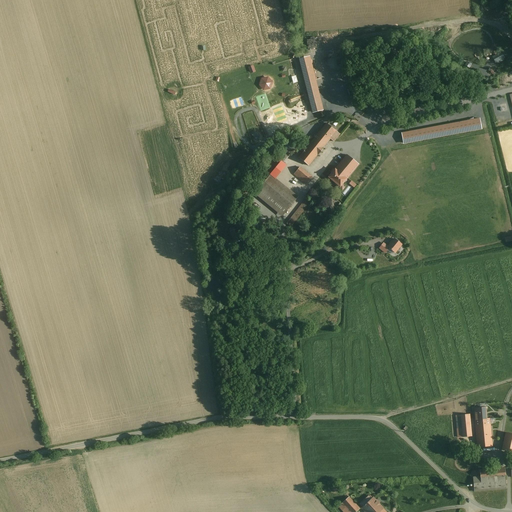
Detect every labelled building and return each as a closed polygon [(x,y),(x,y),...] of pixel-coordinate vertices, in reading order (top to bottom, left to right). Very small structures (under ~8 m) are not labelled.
[(459,26),(455,30),(459,35),(463,32),(459,26)] [(310,57),(298,60),(311,114),(323,111),(310,57)] [(344,104),(346,102),(341,97),(342,96),(338,92),(332,97),(338,104),(341,102),(344,104)] [(278,122),(286,119),(282,106),(273,110),(278,122)] [(479,118),(401,133),(403,144),(481,129),(479,118)] [(330,139),(336,132),(326,124),(299,158),(309,165),(317,155),(318,156),(324,148),(323,147),(330,139)] [(336,132),(330,139),(334,142),(339,134),(336,132)] [(358,164),(346,155),(328,177),(335,183),(334,184),(339,188),(358,164)] [(281,171),(277,167),(254,195),(281,216),(297,197),(274,180),(281,171)] [(312,178),(300,167),(294,174),(306,185),(312,178)] [(332,202),(326,203),(329,214),(335,212),(332,202)] [(237,229),(231,232),(234,240),(241,238),(241,236),(240,236),(237,229)] [(396,241),(394,239),(388,247),(389,248),(395,252),(401,245),(399,243),(400,242),(397,240),(396,241)] [(388,247),(383,243),(379,248),(385,253),(389,248),(388,247)] [(476,420),(487,419),(486,408),(475,409),(476,420)] [(471,436),(469,415),(460,415),(462,437),(471,436)] [(487,419),(476,420),(475,420),(477,447),(492,445),(490,419),(487,419)] [(511,434),(507,433),(503,450),(511,451),(511,434)] [(480,470),(480,477),(480,480),(506,478),(505,468),(480,470)] [(507,488),(506,478),(480,480),(480,477),(473,477),(474,490),(507,488)] [(356,511),(360,509),(349,497),(339,506),(343,511),(356,511)] [(359,504),(363,507),(370,501),(367,498),(366,498),(359,504)] [(386,511),(373,498),(370,501),(363,507),(362,508),(364,511),(386,511)]
